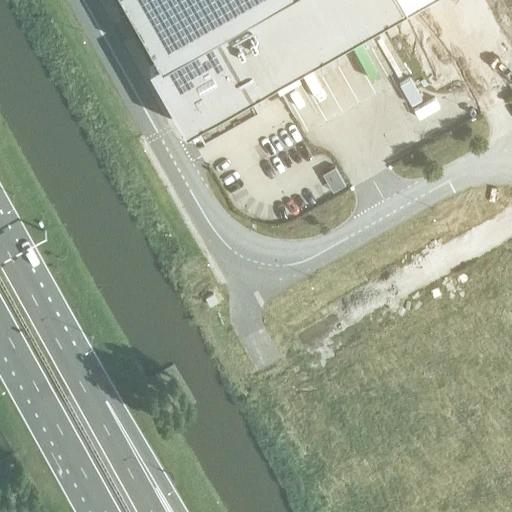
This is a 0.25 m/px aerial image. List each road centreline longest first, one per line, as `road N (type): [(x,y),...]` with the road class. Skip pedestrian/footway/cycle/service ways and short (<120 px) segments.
road 1 (unclassified): [(511,146),(316,253),(274,264),(250,257),(209,219),(85,0)]
road 2 (trunk): [(0,321),(106,511)]
road 3 (trunk): [(87,393),(0,235)]
road 4 (trunk): [(174,511),(87,393)]
road 5 (trunk): [(150,511),(87,393)]
